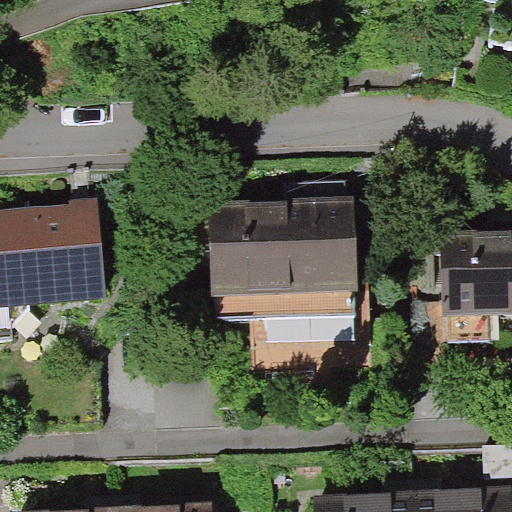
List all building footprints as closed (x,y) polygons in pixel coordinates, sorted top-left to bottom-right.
[(511,0),(496,0),(491,41),(511,44),(511,0)] [(0,310),(107,302),(99,202),(70,204),(71,208),(0,214),(0,310)] [(253,371),(370,364),(361,202),(213,210),(218,315),(250,313),(253,371)] [(444,316),(511,314),(511,229),(442,231),(444,316)] [(311,511),(511,511),(511,490),(311,496),(311,511)]
